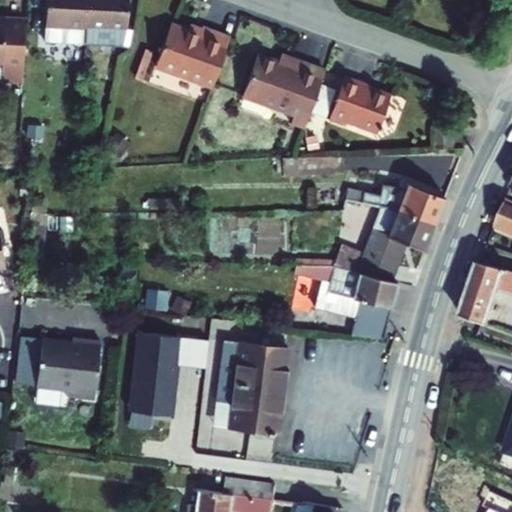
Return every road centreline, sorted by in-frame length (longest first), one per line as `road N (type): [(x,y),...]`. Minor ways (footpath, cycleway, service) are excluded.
road 1 (tertiary): [(385,511),(443,270),(511,120)]
road 2 (residential): [(301,13),(511,89)]
